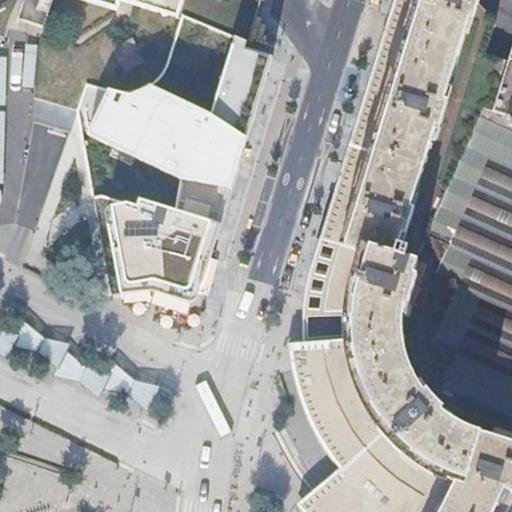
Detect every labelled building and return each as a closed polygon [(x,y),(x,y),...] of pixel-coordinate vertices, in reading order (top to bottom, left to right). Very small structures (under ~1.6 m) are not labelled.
[(0,0),(0,19),(54,36),(34,102),(63,111),(72,113),(77,115),(84,90),(86,84),(99,88),(123,93),(141,90),(161,76),(169,62),(174,45),(181,22),(182,19),(184,16),(212,30),(247,41),(260,0),(0,0)] [(511,511),(511,117),(496,112),(459,98),(484,12),(487,0),(393,0),(319,240),(361,252),(350,290),(348,305),(347,322),(347,341),(289,344),(293,370),(300,398),(312,429),(327,453),(343,473),(299,509),(301,511),(511,511)] [(84,90),(77,115),(69,135),(82,139),(173,178),(238,185),(273,56),(245,50),(247,41),(212,30),(189,109),(141,90),(123,93),(99,88),(86,84),(84,90)] [(511,58),(496,112),(511,117),(511,58)] [(166,206),(222,224),(230,195),(238,185),(173,178),(166,206)] [(127,194),(91,180),(113,296),(127,297),(155,291),(195,305),(222,224),(166,206),(127,194)] [(51,364),(67,335),(24,312),(9,342),(51,364)] [(0,350),(15,323),(0,314),(0,350)] [(91,394),(107,364),(65,342),(49,371),(91,394)] [(141,411),(157,382),(115,359),(99,389),(141,411)]
